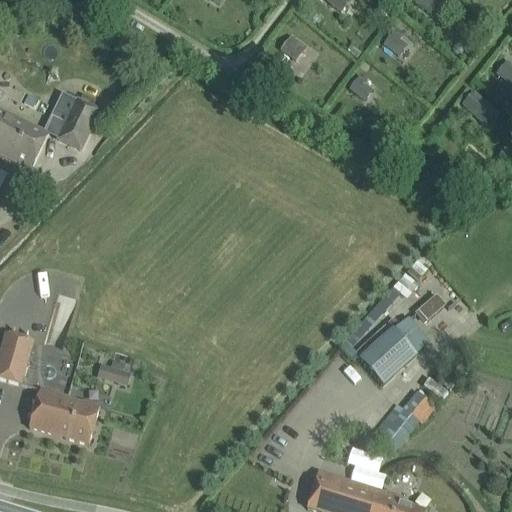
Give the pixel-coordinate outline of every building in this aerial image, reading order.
[(320,0),(334,11),(343,0),(320,0)] [(431,17),(439,6),(431,0),(419,0),(415,5),(431,17)] [(402,38),(394,33),(383,48),(399,59),(407,47),(400,42),(402,38)] [(282,51),(297,63),(306,52),(298,46),(300,44),(292,38),(282,51)] [(511,66),(507,63),(496,76),(511,89),(511,88),(511,66)] [(368,85),(359,79),(349,93),(364,104),(372,93),(366,88),(368,85)] [(472,95),(461,107),(479,125),(490,113),(472,95)] [(80,153),(99,114),(77,103),(59,142),(80,153)] [(0,157),(31,172),(48,137),(0,113),(0,157)] [(463,243),(446,252),(456,269),(473,260),(463,243)] [(435,297),(417,312),(427,323),(444,307),(435,297)] [(405,322),(360,363),(382,388),(427,347),(405,322)] [(88,448),(99,409),(65,399),(73,371),(65,353),(33,344),(6,336),(3,347),(0,356),(0,381),(20,387),(40,393),(29,430),(88,448)] [(107,369),(103,382),(117,386),(126,389),(129,376),(121,373),(123,366),(112,363),(110,370),(107,369)] [(394,456),(419,424),(421,426),(435,409),(416,393),(402,411),(397,406),(372,438),(394,456)] [(404,502),(318,475),(307,511),(309,511),(418,511),(402,507),(404,502)]
